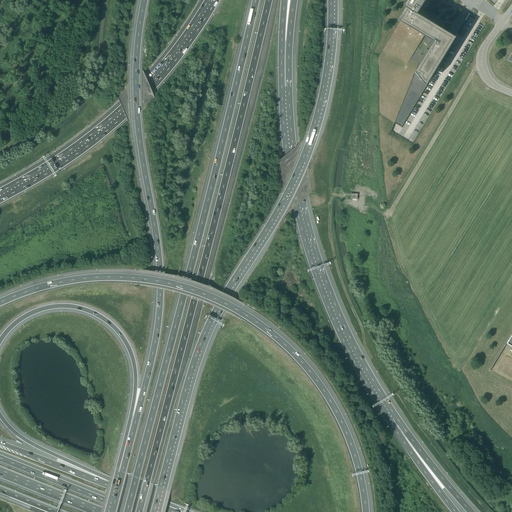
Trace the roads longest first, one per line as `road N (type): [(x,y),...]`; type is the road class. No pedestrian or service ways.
road 1 (motorway): [(153,511),(210,320),(305,151),(325,79),(330,0)]
road 2 (motorway): [(139,511),(268,0)]
road 3 (motorway): [(255,0),(127,511)]
road 4 (motorway): [(365,511),(354,454),(324,392),(294,354),(242,313),(192,290),(120,277),(50,284),(0,302)]
road 5 (motorway): [(144,0),(135,97),(159,312),(121,472)]
road 6 (motorway): [(397,425),(347,340),(316,263),(284,87)]
road 7 (motorway): [(212,0),(128,107),(82,146),(0,195)]
road 8 (motorway): [(0,341),(14,323),(53,306),(97,314),(116,329),(135,380),(121,472)]
road 9 (motorway): [(184,511),(34,445),(0,415)]
road 10 (motorway): [(172,511),(0,442)]
road 11 (motorway): [(135,511),(0,457)]
